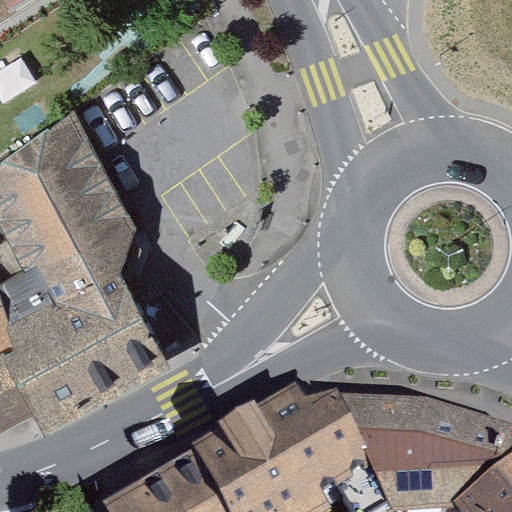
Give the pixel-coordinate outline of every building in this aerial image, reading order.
[(0,388),(16,413),(169,351),(103,272),(126,225),(57,110),(0,149),(0,246),(10,267),(0,273),(0,388)] [(292,408),(282,385),(170,456),(201,511),(317,511),(330,505),(322,493),(351,476),(325,402),(292,408)] [(0,421),(16,413),(0,388),(0,421)] [(402,401),(325,402),(351,476),(370,511),(455,511),(511,455),(511,448),(500,439),(402,401)] [(511,511),(511,455),(455,511),(511,511)] [(201,511),(170,456),(87,508),(89,511),(201,511)]
